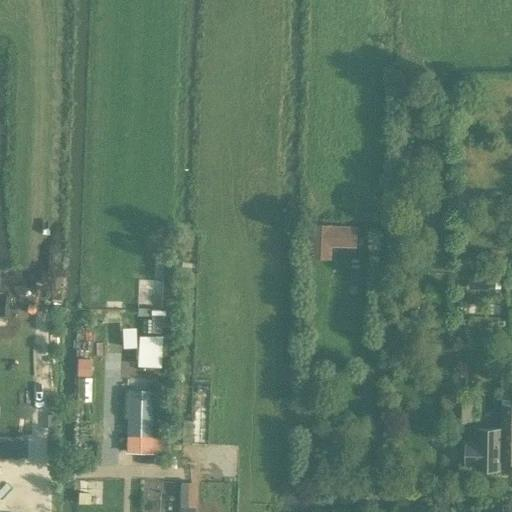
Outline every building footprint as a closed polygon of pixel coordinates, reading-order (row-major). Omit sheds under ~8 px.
[(358,226),(333,226),(333,225),(311,224),(310,259),(331,259),(331,246),(357,247),(358,226)] [(472,421),(473,398),(454,397),(452,420),(472,421)] [(511,405),(502,405),(501,462),(511,462),(511,405)] [(465,467),(478,466),(478,468),(500,469),(501,431),(478,431),(478,441),(465,440),(465,467)] [(152,435),(125,435),(125,453),(152,452),(152,435)] [(499,511),(511,511),(511,503),(499,505),(499,511)]
